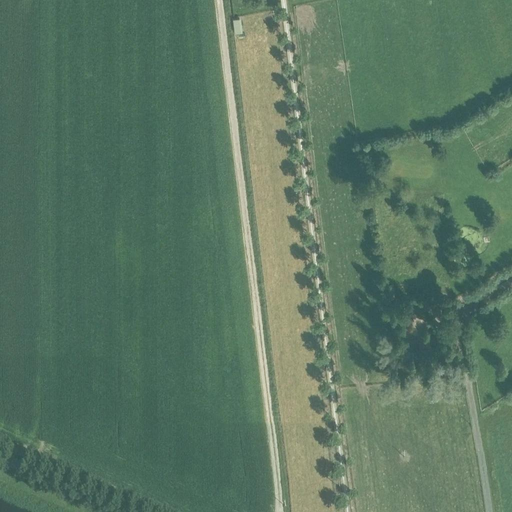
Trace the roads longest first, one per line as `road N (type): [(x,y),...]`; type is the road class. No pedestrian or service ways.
road 1 (track): [(219,0),(276,511)]
road 2 (unclassified): [(0,455),(132,511)]
